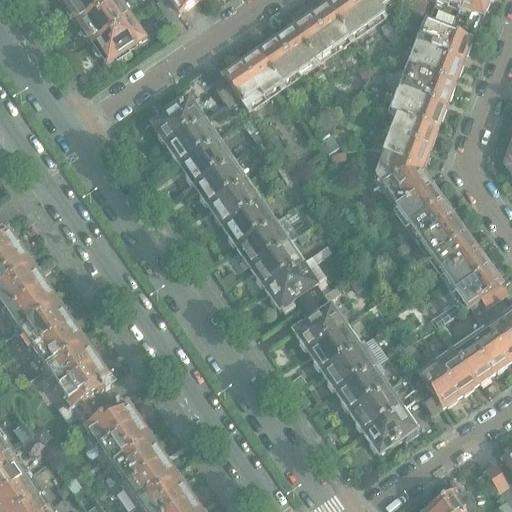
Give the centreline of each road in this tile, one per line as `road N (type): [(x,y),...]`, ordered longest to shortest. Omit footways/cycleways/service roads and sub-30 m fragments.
road 1 (secondary): [(0,112),(275,511)]
road 2 (secondary): [(330,511),(73,136)]
road 3 (residential): [(273,0),(73,136)]
road 4 (residential): [(511,43),(466,175),(511,239)]
road 5 (residential): [(368,511),(511,413)]
road 6 (secondary): [(73,136),(0,28)]
